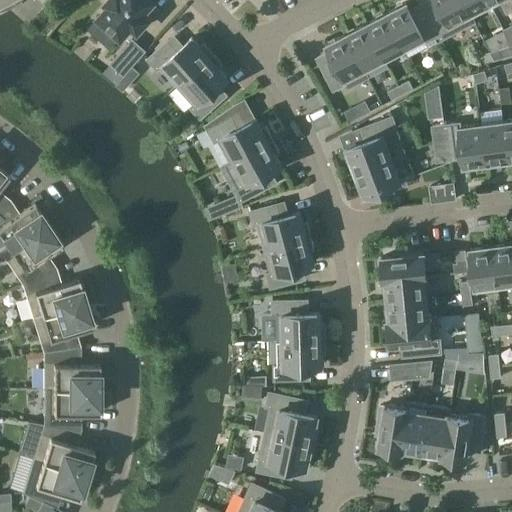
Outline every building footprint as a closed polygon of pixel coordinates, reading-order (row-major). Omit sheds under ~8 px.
[(108,5),(98,16),(120,37),(130,25),(136,31),(147,19),(141,13),(152,1),(151,0),(107,0),(105,2),(108,5)] [(437,0),(438,2),(425,9),(441,39),(474,22),(462,0),(437,0)] [(487,0),(462,0),(474,22),(475,21),(470,13),(489,3),(487,0)] [(511,0),(487,0),(489,3),(494,0),(500,0),(507,12),(511,9),(511,0)] [(406,3),(385,13),(403,47),(422,38),(424,42),(438,35),(440,39),(441,39),(425,9),(412,15),(406,3)] [(385,13),(366,24),(383,58),(403,47),(385,13)] [(366,24),(346,34),(364,68),(383,58),(366,24)] [(511,26),(503,31),(506,35),(510,44),(511,47),(511,26)] [(333,57),(319,64),(333,90),(347,82),(350,87),(369,77),(364,68),(346,34),(326,44),(333,57)] [(176,85),(213,53),(212,52),(211,54),(203,44),(200,47),(191,37),(177,50),(168,39),(147,59),(156,70),(160,67),(176,85)] [(132,38),(110,62),(123,74),(144,50),(132,38)] [(494,60),(511,53),(511,47),(510,44),(490,50),(494,60)] [(213,53),(176,85),(193,104),(190,107),(199,118),(221,99),(212,89),(226,76),(217,66),(220,64),(212,54),(213,53)] [(511,60),(503,64),(506,73),(511,71),(511,60)] [(487,79),(484,70),(472,73),(475,83),(487,79)] [(408,79),(398,85),(402,94),(413,88),(408,79)] [(426,99),(441,97),(439,84),(425,92),(426,99)] [(392,99),(402,94),(398,85),(387,90),(392,99)] [(221,166),(272,138),(271,139),(265,128),(262,129),(255,118),(238,127),(232,115),(207,128),(214,141),(218,139),(229,161),(220,165),(221,166)] [(355,171),(405,152),(391,116),(359,128),(364,141),(346,148),(355,171)] [(508,159),(511,158),(511,119),(503,121),(508,159)] [(486,162),(508,159),(503,121),(481,124),(486,162)] [(486,162),(481,124),(460,127),(459,122),(445,124),(449,152),(462,151),(463,165),(486,162)] [(435,154),(449,152),(445,124),(431,126),(435,154)] [(272,138),(221,166),(240,201),(270,185),(263,173),(280,164),(274,152),(277,150),(271,140),(273,139),(272,138)] [(405,152),(355,171),(364,194),(375,190),(377,194),(406,183),(404,179),(414,175),(405,152)] [(0,166),(0,207),(10,198),(9,197),(0,189),(0,184),(9,174),(0,166)] [(209,169),(192,179),(200,191),(216,181),(209,169)] [(0,207),(0,251),(2,253),(48,222),(34,201),(19,211),(10,198),(0,207)] [(227,199),(216,204),(220,215),(232,210),(227,199)] [(264,248),(311,235),(309,235),(306,223),(302,224),(299,211),(280,216),(277,203),(249,211),(253,225),(257,224),(264,248)] [(48,222),(2,253),(22,283),(56,266),(47,253),(62,243),(48,222)] [(311,235),(264,248),(270,272),(266,273),(270,288),(297,280),(294,267),(313,262),(309,249),(313,248),(309,236),(311,236),(311,235)] [(497,284),(511,281),(511,242),(492,246),(497,284)] [(475,287),(497,284),(492,246),(470,249),(475,287)] [(456,262),(453,263),(454,272),(468,271),(466,261),(465,249),(455,250),(456,262)] [(383,279),(425,275),(423,253),(380,257),(383,279)] [(56,266),(22,283),(32,317),(86,300),(78,276),(61,282),(56,267),(56,266)] [(387,300),(425,297),(423,276),(425,276),(425,275),(383,279),(383,280),(385,280),(387,300)] [(459,281),(461,293),(471,292),(469,280),(459,281)] [(471,292),(461,293),(462,305),(472,304),(471,292)] [(387,322),(437,317),(437,315),(427,316),(425,297),(387,300),(389,320),(386,321),(387,322)] [(258,298),(241,301),(243,314),(260,312),(258,298)] [(277,340),(326,339),(326,338),(324,338),(324,326),(320,326),(320,312),(300,313),(300,299),(272,300),(272,315),(276,315),(277,340)] [(86,300),(32,317),(43,351),(80,345),(73,346),(71,335),(77,333),(76,330),(93,324),(86,300)] [(437,317),(387,322),(389,344),(407,342),(408,356),(440,353),(437,317)] [(10,323),(20,355),(33,351),(23,319),(10,323)] [(511,323),(503,324),(504,334),(511,333),(511,323)] [(491,325),(492,335),(504,334),(503,324),(491,325)] [(277,340),(277,365),(273,365),(273,380),(302,379),(302,365),(321,365),(321,352),(324,352),(324,339),(326,339),(277,340)] [(43,351),(43,387),(99,387),(99,362),(80,362),(80,358),(74,358),(72,347),(80,346),(80,345),(43,351)] [(488,354),(489,366),(499,365),(497,353),(488,354)] [(445,357),(443,367),(455,369),(457,359),(445,357)] [(410,362),(409,377),(429,375),(431,360),(410,362)] [(409,377),(410,362),(390,364),(391,379),(409,377)] [(499,365),(489,366),(490,378),(500,377),(499,365)] [(99,387),(43,387),(43,423),(72,426),(74,416),(80,416),(80,412),(99,412),(99,387)] [(511,390),(497,391),(498,409),(511,408),(511,390)] [(264,431),(316,442),(315,441),(317,429),(314,429),(317,416),(298,412),(300,398),(268,392),(265,406),(269,407),(264,431)] [(401,448),(421,451),(428,405),(407,402),(406,408),(400,450),(401,450),(401,448)] [(378,447),(400,450),(406,408),(384,405),(384,406),(379,406),(377,422),(382,423),(378,447)] [(441,456),(442,457),(449,409),(428,405),(421,451),(441,454),(441,456)] [(449,409),(442,457),(464,460),(466,447),(473,448),(474,443),(480,444),(485,415),(470,413),(469,418),(449,414),(450,409),(449,409)] [(494,413),(495,425),(505,424),(504,412),(494,413)] [(43,423),(32,457),(86,473),(93,449),(76,444),(77,440),(70,438),(72,428),(80,429),(81,428),(72,426),(43,423)] [(505,424),(495,425),(496,437),(506,436),(505,424)] [(316,443),(316,442),(264,431),(256,471),(284,476),(287,463),(306,467),(308,454),(312,455),(314,443),(316,443)] [(19,453),(8,488),(22,492),(41,501),(49,503),(54,493),(60,495),(61,492),(78,497),(86,473),(32,457),(19,453)] [(237,511),(281,511),(272,507),(277,495),(252,483),(237,511)] [(0,492),(0,501),(10,500),(9,491),(0,492)] [(66,511),(67,511),(49,503),(41,501),(35,511),(66,511)]
